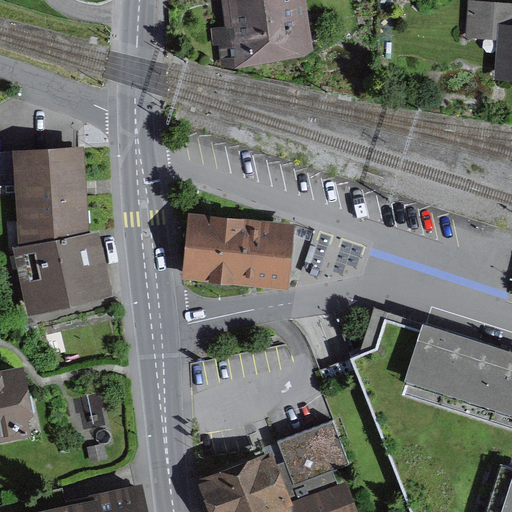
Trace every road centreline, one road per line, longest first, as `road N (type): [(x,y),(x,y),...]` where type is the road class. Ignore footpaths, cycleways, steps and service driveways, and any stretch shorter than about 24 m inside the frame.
road 1 (residential): [(156,327),(457,283),(511,301)]
road 2 (secondary): [(135,119),(156,327)]
road 3 (secondary): [(156,327),(174,511)]
road 4 (unclassified): [(135,119),(0,69)]
